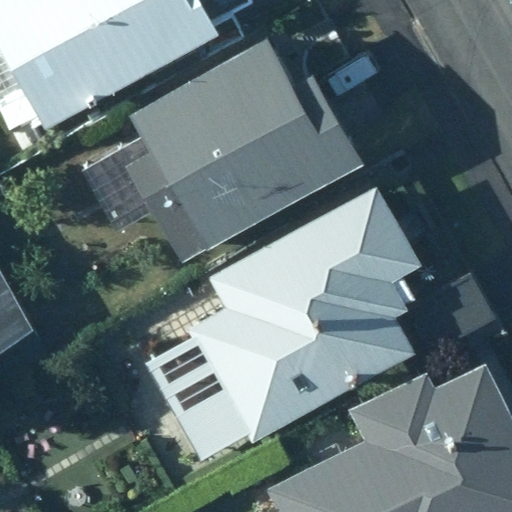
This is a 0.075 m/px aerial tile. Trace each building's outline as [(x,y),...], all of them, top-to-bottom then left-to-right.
[(0,0),(0,44),(43,121),(214,24),(211,18),(242,0),(0,0)] [(122,158),(178,254),(357,151),(306,62),(287,74),(262,30),(128,109),(148,142),(122,158)] [(418,258),(372,178),(206,272),(211,280),(179,298),(208,348),(200,352),(249,439),(412,347),(391,310),(405,301),(389,274),(418,258)] [(470,271),(399,310),(422,352),(493,312),(481,291),(470,271)] [(0,335),(27,321),(0,272),(0,335)] [(465,361),(459,349),(347,402),(360,430),(262,477),(278,511),(511,511),(511,409),(485,351),(465,361)]
